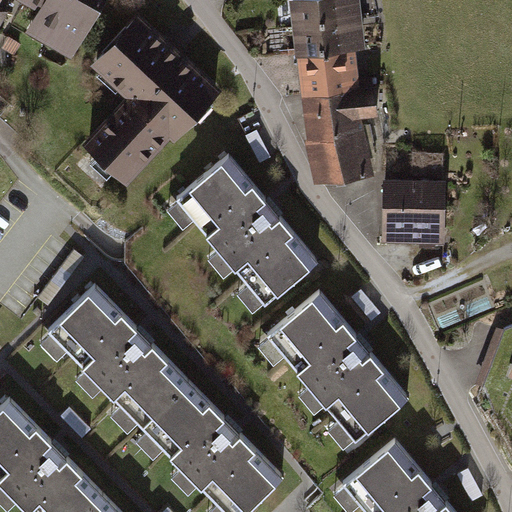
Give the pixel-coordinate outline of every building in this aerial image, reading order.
[(35,21),(75,44),(99,0),(37,0),(45,5),(35,21)] [(294,0),(299,53),(303,53),(311,136),(322,179),(370,172),(361,114),(377,112),(372,75),(352,78),(347,47),(363,45),(357,0),(294,0)] [(141,13),(97,61),(135,98),(92,143),(126,175),(171,128),(177,133),(221,86),(141,13)] [(318,259),(230,154),(180,195),(268,300),(318,259)] [(443,183),(388,182),(386,238),(442,239),(443,183)] [(247,511),(280,481),(92,287),(45,332),(218,511),(247,511)] [(408,394),(320,288),(268,332),(356,437),(408,394)] [(113,511),(3,401),(0,404),(0,489),(22,511),(113,511)] [(450,511),(390,442),(337,487),(358,511),(450,511)]
